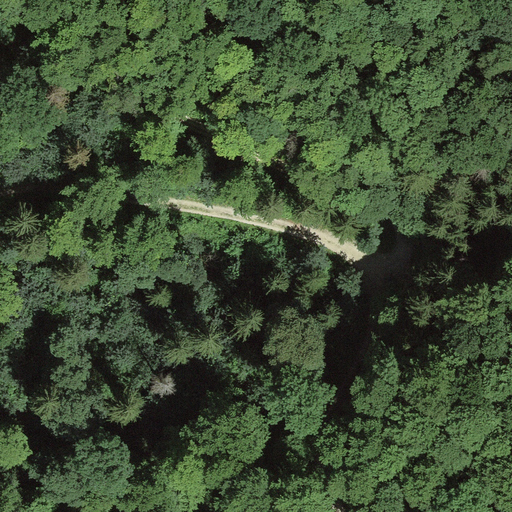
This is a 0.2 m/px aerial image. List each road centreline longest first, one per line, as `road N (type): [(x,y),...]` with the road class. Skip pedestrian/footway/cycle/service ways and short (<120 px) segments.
road 1 (track): [(0,193),(30,187),(291,226),(345,250),(390,292),(317,454),(321,487),(337,511)]
road 2 (track): [(0,75),(76,74),(153,100),(370,200),(394,219),(406,253),(390,292)]
